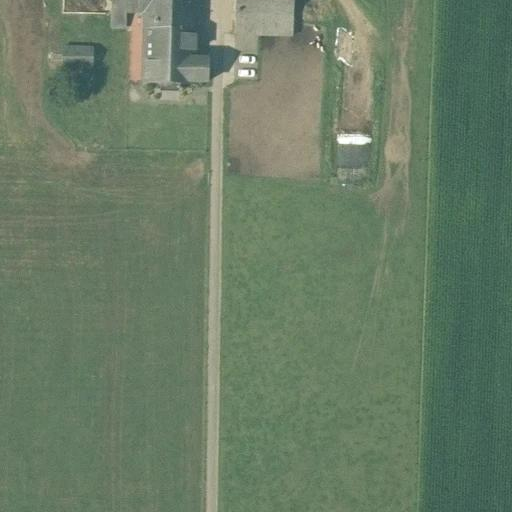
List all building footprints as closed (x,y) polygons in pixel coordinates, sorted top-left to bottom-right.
[(111,0),(111,28),(125,28),(125,14),(145,14),(144,44),(145,44),(145,39),(146,0),(111,0)] [(197,0),(146,0),(145,39),(196,40),(197,0)] [(293,0),(235,0),(235,33),(292,35),(293,0)] [(196,40),(145,39),(145,44),(144,44),(143,84),(195,85),(196,40)] [(93,49),(62,49),(62,69),(93,70),(93,49)]
